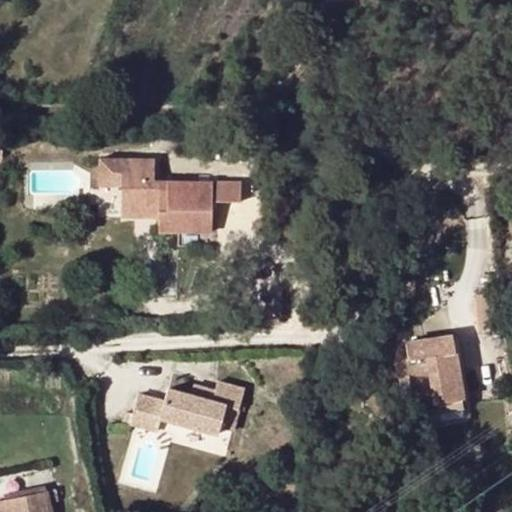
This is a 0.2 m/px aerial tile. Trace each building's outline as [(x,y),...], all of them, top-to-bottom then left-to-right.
[(401,166),(407,147),(379,138),(373,157),(401,166)] [(150,205),(157,205),(165,205),(166,181),(150,181),(150,205)] [(166,181),(165,205),(157,205),(157,231),(165,232),(178,231),(211,231),(211,181),(166,181)] [(478,293),(480,329),(494,328),(491,292),(478,293)] [(463,397),(452,335),(405,344),(416,405),(435,401),(463,397)] [(216,391),(214,401),(192,397),(169,392),(166,406),(162,422),(221,434),(223,428),(227,406),(241,409),(245,388),(218,382),(216,391)] [(216,391),(194,386),(192,397),(214,401),(216,391)] [(465,407),(463,397),(435,401),(437,412),(465,407)] [(160,404),(139,400),(133,429),(153,433),(160,404)] [(166,406),(160,404),(153,433),(160,435),(162,422),(166,406)] [(241,409),(227,406),(223,428),(235,431),(241,409)] [(53,511),(49,489),(3,500),(5,511),(53,511)]
